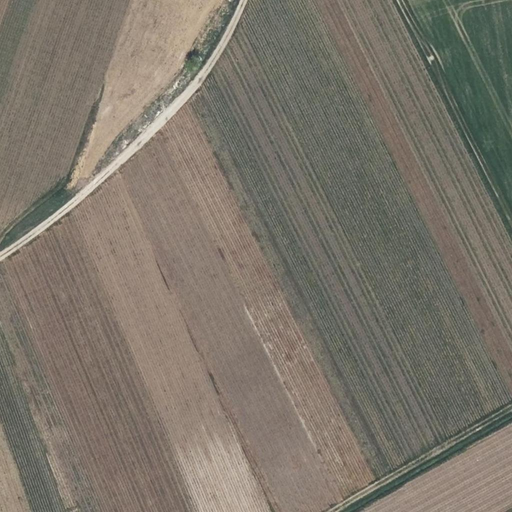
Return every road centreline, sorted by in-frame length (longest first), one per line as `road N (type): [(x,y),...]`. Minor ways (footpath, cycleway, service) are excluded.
road 1 (track): [(244,0),(214,67),(135,151),(0,258)]
road 2 (track): [(401,0),(511,217)]
road 3 (track): [(328,511),(511,405)]
